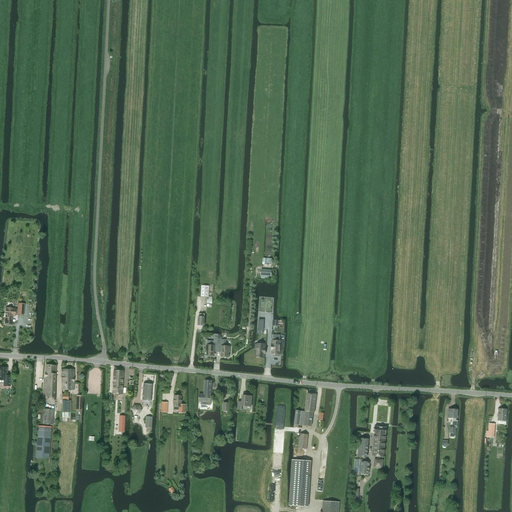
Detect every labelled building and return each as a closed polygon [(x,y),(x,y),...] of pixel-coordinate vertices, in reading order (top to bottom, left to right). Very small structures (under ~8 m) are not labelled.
[(201,296),(209,297),(209,286),(201,285),(201,296)] [(5,317),(5,324),(12,325),(13,316),(15,316),(15,314),(17,314),(24,315),(25,304),(18,303),(17,309),(15,309),(15,308),(5,308),(5,314),(7,314),(7,317),(5,317)] [(272,344),(272,347),(273,347),(273,354),(276,355),(276,356),(279,356),(280,352),(282,352),(282,347),(280,347),(280,341),(280,339),(273,338),(273,341),(272,341),(272,344)] [(218,343),(218,349),(222,350),(221,356),(223,356),(224,357),(225,357),(226,356),(228,357),(228,352),(230,352),(230,347),(225,346),(226,340),(218,340),(218,343)] [(214,349),(218,349),(218,343),(211,342),(211,345),(206,345),(206,351),(207,351),(207,355),(209,355),(209,356),(211,356),(212,356),(214,356),(214,349)] [(255,350),(255,354),(257,355),(257,358),(264,358),(264,351),(265,351),(265,348),(265,344),(258,344),(257,350),(255,350)] [(46,365),(44,384),(55,385),(57,366),(46,365)] [(11,376),(7,376),(7,368),(0,367),(0,380),(5,381),(5,386),(10,387),(11,376)] [(74,369),(62,369),(61,390),(63,390),(72,390),(74,390),(74,369)] [(122,394),(122,386),(123,371),(113,371),(112,394),(122,394)] [(205,381),(204,394),(200,394),(200,401),(202,401),(202,403),(203,404),(208,405),(209,404),(209,402),(210,402),(211,381),(205,381)] [(54,403),(55,385),(44,384),(42,402),(54,403)] [(152,384),(143,384),(142,400),(151,401),(152,384)] [(310,426),(311,427),(313,412),(314,413),(317,395),(314,394),(307,393),(305,411),(295,410),(294,424),(310,426)] [(181,396),(173,396),(173,407),(178,407),(178,413),(184,413),(185,405),(181,405),(181,396)] [(238,402),(238,410),(242,410),(242,406),(251,407),(252,396),(242,396),(242,402),(238,402)] [(44,409),(43,424),(53,425),(54,409),(47,409),(44,409)] [(454,420),(453,427),(450,427),(449,432),(450,432),(450,436),(454,437),(454,433),(455,433),(456,427),(457,428),(458,421),(456,421),(456,418),(457,418),(457,409),(449,409),(448,418),(453,418),(453,420),(454,420)] [(507,409),(498,409),(498,421),(506,421),(507,409)] [(36,458),(49,459),(51,429),(48,428),(48,426),(44,426),(44,428),(38,428),(36,458)] [(387,428),(375,427),(374,434),(375,434),(373,456),(383,457),(386,435),(387,428)] [(300,434),(298,448),(307,449),(309,434),(300,434)] [(368,439),(359,438),(358,457),(367,458),(368,439)] [(384,459),(374,459),(374,468),(383,469),(384,459)] [(369,463),(361,462),(360,474),(368,475),(369,463)] [(292,473),(290,505),(308,506),(310,475),(292,473)] [(338,511),(339,502),(323,501),(322,511),(338,511)]
